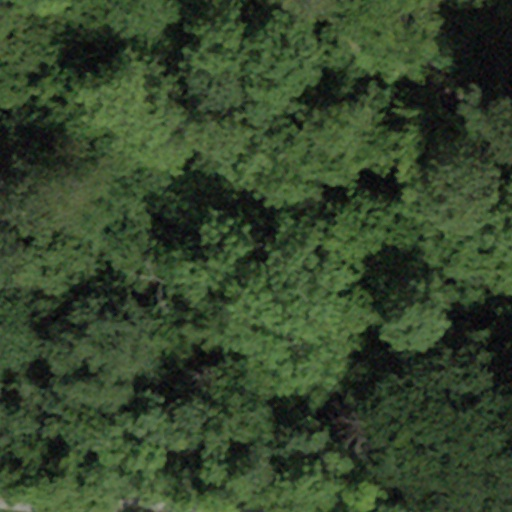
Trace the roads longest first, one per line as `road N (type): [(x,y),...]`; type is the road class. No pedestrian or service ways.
road 1 (primary): [(291,0),(511,179)]
road 2 (track): [(511,128),(393,70),(295,0)]
